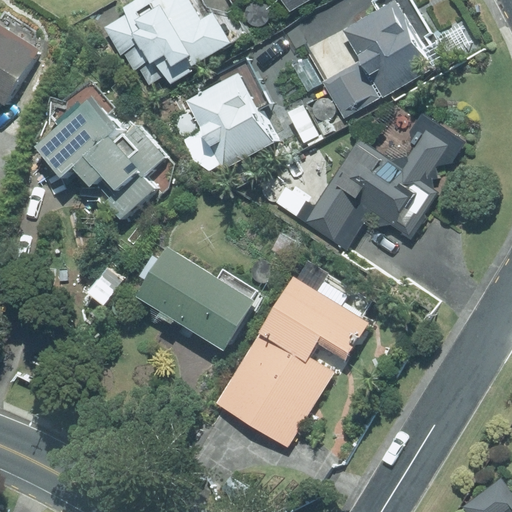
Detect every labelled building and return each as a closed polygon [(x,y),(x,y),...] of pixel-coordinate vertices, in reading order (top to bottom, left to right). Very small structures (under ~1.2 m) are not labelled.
[(149,0),(138,7),(141,12),(115,28),(131,54),(133,53),(144,70),(149,67),(159,83),(175,74),(182,84),(204,70),(203,68),(249,40),(232,11),(221,18),(209,0),(149,0)] [(297,0),(304,10),(322,0),(297,0)] [(368,63),(332,83),(351,118),(445,67),(410,1),(356,30),(379,73),(374,75),(368,63)] [(0,18),(0,93),(16,104),(50,52),(0,18)] [(214,127),(192,139),(210,174),(232,163),(235,169),(290,141),(285,107),(259,56),(226,73),(232,85),(201,100),(214,127)] [(93,101),(71,121),(75,125),(47,152),(78,185),(87,176),(86,174),(96,166),(127,200),(122,204),(136,219),(171,187),(157,173),(164,168),(165,169),(180,155),(150,123),(140,132),(145,136),(140,141),(133,133),(139,128),(109,96),(98,106),(93,101)] [(312,106),(298,114),(314,144),(328,136),(312,106)] [(370,140),(323,207),(294,186),(283,202),(354,251),(383,209),(415,231),(413,234),(419,239),(435,218),(432,215),(448,192),(443,189),(441,174),(447,165),(461,163),(476,142),(435,113),(401,161),(370,140)] [(281,250),(295,257),(304,242),(289,234),(281,250)] [(192,318),(242,350),(274,299),(188,246),(177,265),(161,255),(148,275),(163,285),(157,294),(184,311),(180,317),(189,323),(192,318)] [(272,332),(227,403),(297,446),(342,374),(321,361),(332,342),(359,359),(383,323),(373,317),(379,307),(339,281),(333,291),(310,277),(274,334),(272,332)] [(463,511),(511,511),(511,495),(500,480),(462,509),(463,511)]
